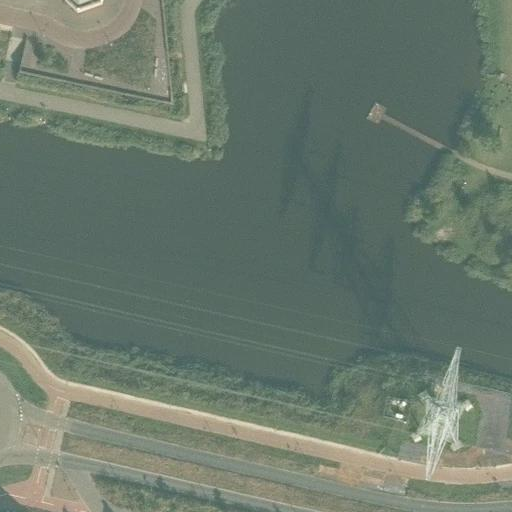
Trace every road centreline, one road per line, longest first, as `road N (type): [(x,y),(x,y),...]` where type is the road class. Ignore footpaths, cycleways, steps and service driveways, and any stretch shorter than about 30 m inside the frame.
road 1 (tertiary): [(434,511),(8,411)]
road 2 (tertiary): [(72,467),(274,511)]
road 3 (residential): [(0,15),(71,42),(93,42),(121,27),(131,0)]
